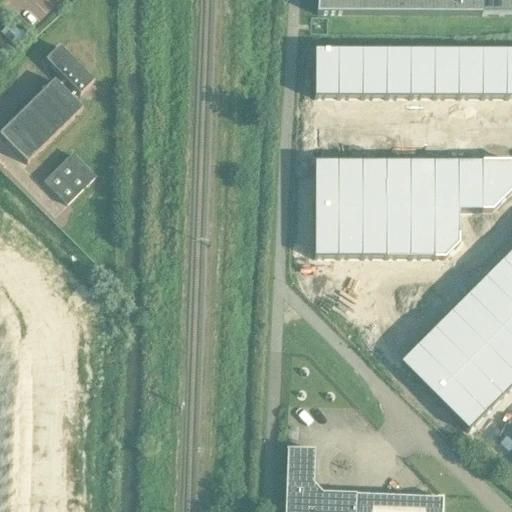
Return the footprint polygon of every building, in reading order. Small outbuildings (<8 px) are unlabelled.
[(511,0),(317,0),(316,18),(511,18),(511,0)] [(58,51),(44,65),(78,99),(92,85),(58,51)] [(337,57),(313,57),(314,77),(314,104),(337,104),(337,57)] [(361,57),(337,57),(337,104),(361,104),(361,57)] [(386,57),(361,57),(361,104),(385,104),(386,57)] [(386,57),(385,104),(409,103),(409,57),(386,57)] [(433,57),(409,57),(409,103),(433,103),(433,57)] [(457,57),(433,57),(433,103),(457,104),(457,57)] [(482,57),(457,57),(457,104),(482,104),(482,57)] [(506,57),(482,57),(482,104),(506,103),(506,57)] [(0,142),(26,168),(81,114),(53,86),(0,138),(0,142)] [(88,189),(87,188),(94,182),(71,159),(65,166),(64,165),(62,166),(63,167),(44,187),(66,210),(86,189),(87,190),(88,189)] [(337,168),(313,168),(313,216),(337,216),(337,168)] [(361,168),(337,168),(337,216),(361,216),(361,168)] [(385,168),(361,168),(361,216),(385,216),(385,168)] [(409,168),(385,168),(385,216),(409,216),(409,168)] [(433,168),(409,168),(409,216),(432,216),(433,168)] [(433,168),(432,216),(457,216),(457,168),(433,168)] [(482,168),(457,168),(457,216),(482,216),(482,168)] [(511,168),(482,168),(482,216),(491,216),(511,195),(511,168)] [(337,216),(313,216),(313,223),(313,264),(337,264),(337,216)] [(361,216),(337,216),(337,264),(361,263),(361,216)] [(385,216),(361,216),(361,263),(385,264),(385,216)] [(409,216),(385,216),(385,264),(409,263),(409,216)] [(432,216),(409,216),(409,263),(432,264),(432,216)] [(457,216),(432,216),(432,264),(443,264),(457,249),(457,216)] [(511,257),(503,267),(511,276),(511,257)] [(511,276),(503,267),(485,284),(511,310),(511,276)] [(511,310),(485,284),(468,301),(501,334),(511,323),(511,310)] [(468,301),(451,318),(484,351),(501,334),(468,301)] [(451,318),(434,335),(467,368),(484,351),(451,318)] [(511,323),(501,334),(511,344),(511,323)] [(511,344),(501,334),(484,351),(511,377),(511,344)] [(434,335),(417,352),(450,385),(467,368),(434,335)] [(5,336),(0,340),(0,366),(17,349),(5,336)] [(17,349),(0,366),(0,387),(4,392),(32,364),(17,349)] [(511,377),(484,351),(467,368),(501,401),(511,390),(511,377)] [(417,352),(400,368),(433,402),(450,385),(417,352)] [(467,368),(450,385),(484,418),(501,401),(467,368)] [(450,385),(433,402),(467,435),(484,418),(450,385)] [(0,428),(0,450),(26,451),(27,430),(0,428)] [(0,450),(0,467),(26,469),(26,451),(0,450)] [(283,511),(442,511),(443,502),(436,502),(356,499),(356,498),(322,497),(313,487),(314,454),(286,453),(283,511)] [(0,467),(0,483),(25,484),(26,469),(0,467)] [(0,483),(0,501),(20,502),(24,502),(25,484),(0,483)] [(0,511),(19,511),(20,502),(0,501),(0,511)]
